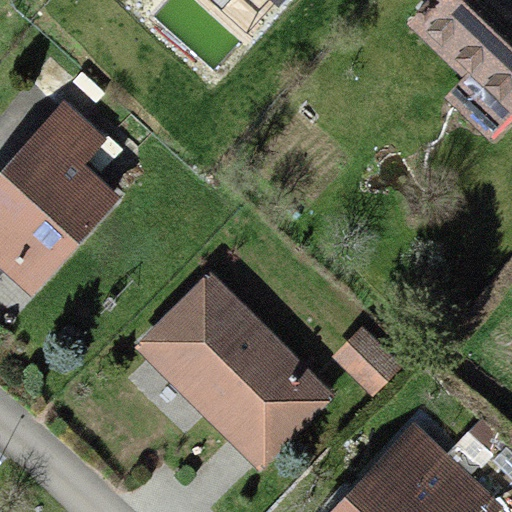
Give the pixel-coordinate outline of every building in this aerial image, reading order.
[(279,0),(210,0),(221,9),(229,0),(269,0),(275,5),(279,0)] [(511,0),(441,0),(413,29),(467,82),(451,100),(490,138),(511,115),(511,0)] [(109,136),(63,96),(0,168),(0,267),(32,295),(119,196),(84,166),(109,136)] [(334,396),(210,272),(134,348),(259,471),(334,396)] [(491,511),(401,439),(342,511),(491,511)]
